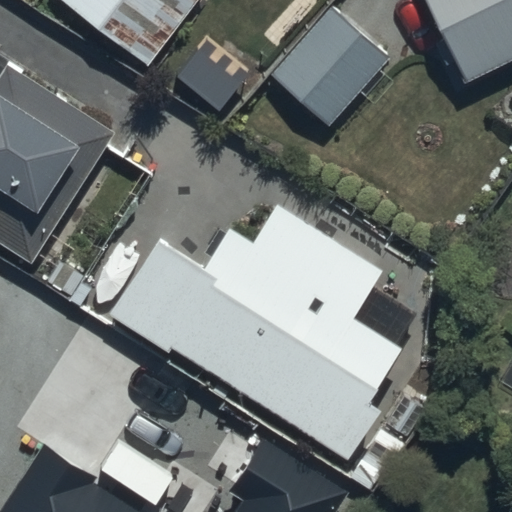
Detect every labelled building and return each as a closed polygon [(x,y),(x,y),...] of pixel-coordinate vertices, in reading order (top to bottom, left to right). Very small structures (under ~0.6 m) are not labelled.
[(77,0),(149,55),(191,0),(77,0)] [(394,48),(338,0),(326,0),(270,65),(330,116),(359,82),(375,96),(394,74),(381,62),(394,48)] [(511,0),(432,0),(467,71),(511,48),(511,0)] [(0,233),(31,253),(118,120),(0,43),(0,233)] [(172,326),(346,435),(381,380),(367,371),(399,322),(356,295),(383,253),(277,186),(252,227),(229,212),(209,244),(153,209),(101,292),(168,334),(172,326)] [(114,318),(70,383),(153,439),(197,373),(114,318)] [(245,479),(223,511),(168,511),(95,465),(99,458),(42,421),(0,486),(0,504),(12,511),(318,511),(343,473),(261,421),(230,470),(245,479)]
